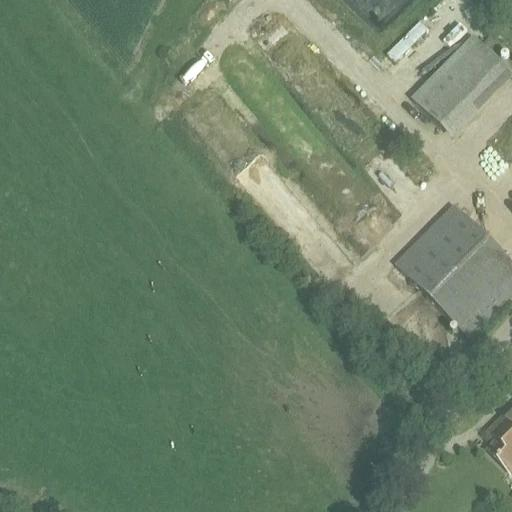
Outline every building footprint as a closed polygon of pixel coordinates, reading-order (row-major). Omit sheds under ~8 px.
[(429,32),(420,23),(386,57),(395,66),(429,32)] [(511,79),(511,78),(500,66),(474,41),(412,103),(451,142),(511,79)] [(305,129),(292,136),(305,159),(326,147),(318,132),(309,137),(305,129)] [(511,296),(511,267),(454,210),(395,269),(468,341),(511,296)] [(511,412),(489,436),(497,444),(488,453),(510,475),(511,472),(511,412)]
